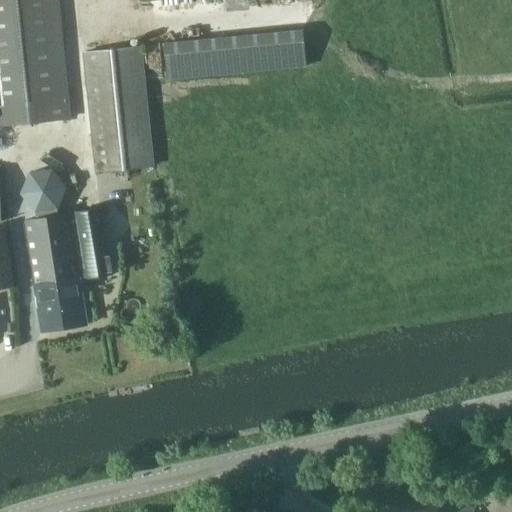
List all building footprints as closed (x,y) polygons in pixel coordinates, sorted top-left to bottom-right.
[(0,0),(0,124),(71,118),(59,0),(0,0)] [(165,43),(168,79),(308,66),(304,30),(165,43)] [(85,52),(97,171),(154,165),(142,46),(85,52)] [(36,285),(80,278),(113,273),(102,207),(26,220),(36,285)] [(0,288),(14,287),(5,228),(0,228),(0,288)] [(80,278),(36,285),(43,331),(87,324),(80,278)] [(474,511),(475,508),(375,482),(366,511),(474,511)]
